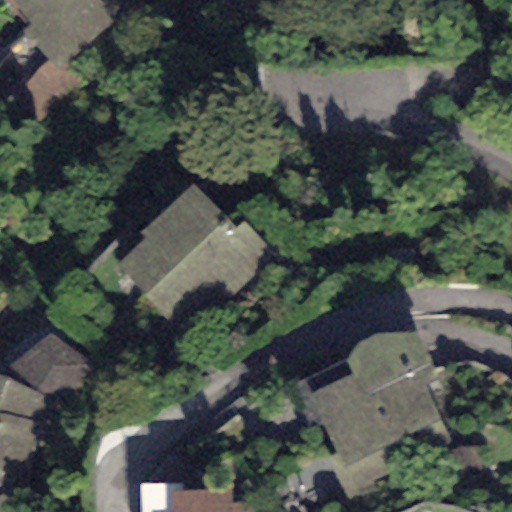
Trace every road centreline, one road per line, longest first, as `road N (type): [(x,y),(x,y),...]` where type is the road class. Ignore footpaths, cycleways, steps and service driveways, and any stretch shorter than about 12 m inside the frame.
road 1 (residential): [(114,511),(122,476),(229,388),(284,355),(362,325)]
road 2 (residential): [(511,161),(411,119),(267,96)]
road 3 (residential): [(362,325),(433,333),(511,364)]
road 4 (residential): [(362,325),(436,300),(511,309)]
